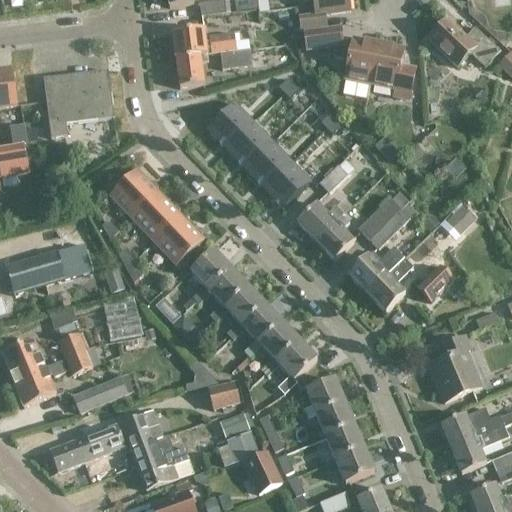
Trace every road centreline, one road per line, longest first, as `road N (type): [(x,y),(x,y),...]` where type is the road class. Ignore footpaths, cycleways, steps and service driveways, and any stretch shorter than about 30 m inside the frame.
road 1 (residential): [(433,511),(362,349),(151,127),(129,22)]
road 2 (residential): [(0,37),(129,22)]
